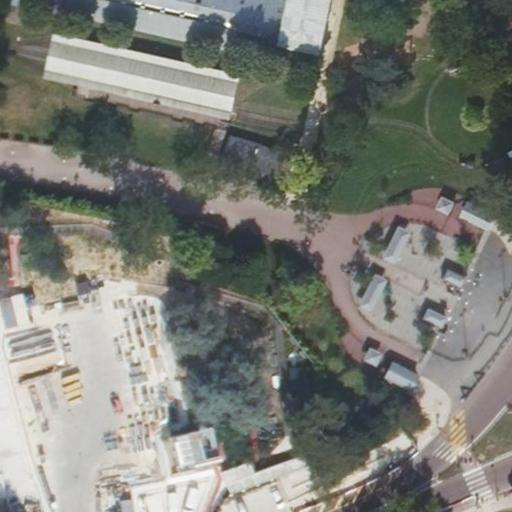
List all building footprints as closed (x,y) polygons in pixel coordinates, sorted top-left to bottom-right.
[(0,0),(0,3),(18,7),(19,5),(36,9),(36,11),(58,16),(58,14),(237,54),(242,33),(316,50),(327,0),(295,0),(294,4),(276,0),(0,0)] [(224,112),(231,81),(61,43),(54,74),(224,112)] [(281,176),(285,148),(228,138),(223,166),(281,176)] [(463,218),(489,230),(497,214),(470,202),(463,218)] [(395,264),(411,229),(397,222),(380,257),(395,264)] [(444,280),(462,288),(467,278),(448,270),(444,280)] [(371,313),(388,278),(373,271),(356,306),(371,313)] [(441,328),(447,317),(429,309),(424,320),(441,328)] [(410,392),(418,374),(392,362),(384,380),(410,392)] [(175,367),(38,395),(51,456),(188,428),(175,367)]
